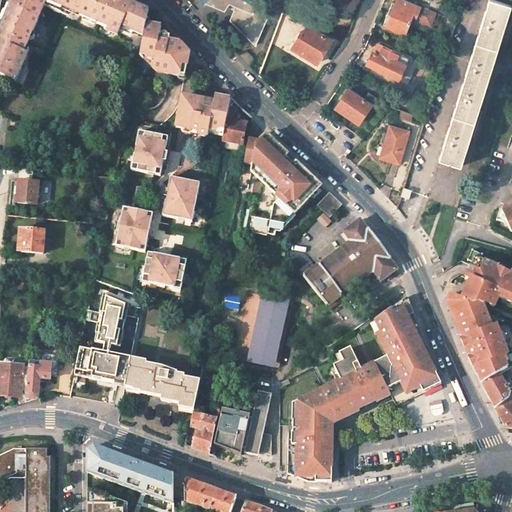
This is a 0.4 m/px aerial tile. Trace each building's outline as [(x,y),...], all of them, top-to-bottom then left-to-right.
[(45,0),(46,0),(54,3),(51,9),(61,13),(64,7),(81,15),(82,12),(99,20),(98,23),(109,28),(107,31),(116,35),(120,26),(144,37),(144,36),(147,19),(149,12),(128,4),(129,1),(125,0),(9,0),(8,5),(9,5),(0,26),(0,74),(13,81),(25,53),(23,52),(28,40),(38,17),(36,16),(38,10),(41,12),(43,5),(45,0)] [(45,0),(43,5),(51,9),(54,3),(46,0),(45,0)] [(204,0),(206,2),(224,10),(226,6),(229,2),(236,5),(253,13),(253,5),(252,0),(204,0)] [(397,0),(396,4),(392,2),(386,18),(390,19),(386,26),(405,34),(412,15),(418,17),(418,20),(424,22),(428,20),(432,21),(436,12),(405,0),(397,0)] [(511,6),(493,0),(489,0),(439,159),(461,166),(511,6)] [(253,13),(236,5),(230,20),(255,46),(267,19),(253,5),(253,13)] [(185,76),(190,54),(186,50),(182,46),(180,44),(169,41),(170,37),(168,36),(168,35),(166,34),(163,33),(162,34),(161,34),(160,34),(161,28),(152,25),(152,24),(148,19),(147,19),(144,36),(142,45),(141,45),(139,55),(146,57),(149,59),(154,60),(153,68),(160,70),(165,75),(176,77),(177,77),(180,76),(185,76)] [(330,38),(308,25),(304,32),(302,31),(291,47),(318,63),(323,53),(326,55),(330,48),(326,45),(330,38)] [(409,58),(378,44),(374,52),(373,52),(367,64),(398,79),(409,58)] [(139,56),(153,68),(154,60),(149,59),(146,57),(139,55),(139,56)] [(417,63),(409,58),(398,79),(407,83),(417,63)] [(371,105),(348,89),(336,108),(359,123),(371,105)] [(188,98),(183,97),(177,129),(182,130),(200,134),(201,135),(209,137),(210,136),(211,133),(218,135),(221,132),(225,133),(227,123),(231,101),(217,98),(215,105),(213,103),(212,102),(209,102),(207,103),(206,104),(205,103),(206,102),(188,98)] [(247,127),(227,123),(225,133),(224,139),(223,145),(242,149),(247,127)] [(389,125),(386,139),(387,140),(383,160),(389,161),(400,164),(410,130),(405,129),(389,125)] [(168,137),(139,131),(131,170),(161,175),(168,137)] [(255,198),(250,218),(255,219),(253,231),(252,233),(267,236),(268,235),(275,236),(276,231),(278,224),(284,225),(294,214),(321,186),(296,163),(294,166),(285,158),(288,154),(266,135),(261,141),(248,138),(243,164),(252,166),(252,168),(267,182),(264,192),(261,191),(259,198),(255,198)] [(222,151),(241,155),(242,149),(223,145),(222,151)] [(33,169),(20,167),(19,181),(31,182),(33,169)] [(262,184),(261,191),(264,192),(267,182),(252,168),(251,173),(262,184)] [(171,177),(163,216),(179,219),(179,221),(181,221),(183,222),(185,220),(193,222),(200,183),(193,182),(192,181),(190,179),(187,179),(186,179),(185,180),(184,180),(171,177)] [(31,182),(19,181),(18,194),(17,203),(37,205),(39,182),(31,182)] [(404,190),(402,197),(409,199),(411,192),(404,190)] [(329,217),(341,204),(328,193),(317,205),(323,211),(329,217)] [(511,202),(505,206),(503,212),(507,223),(510,231),(511,231),(511,202)] [(507,223),(503,212),(505,206),(501,204),(497,220),(507,223)] [(145,252),(153,214),(138,210),(137,209),(135,208),(133,208),(131,209),(124,208),(116,246),(124,248),(125,250),(127,250),(130,250),(131,249),(145,252)] [(296,216),(294,214),(284,225),(278,224),(276,231),(281,232),(296,216)] [(248,217),(245,230),(253,231),(255,219),(250,218),(248,217)] [(328,305),(373,271),(381,281),(386,277),(387,277),(389,280),(397,274),(397,269),(389,259),(391,258),(369,228),(367,229),(360,220),(344,232),(351,241),(304,276),(328,305)] [(45,231),(20,229),(19,239),(22,239),(21,252),(43,254),(45,231)] [(142,282),(181,289),(183,280),(184,280),(185,278),(185,276),(185,274),(184,274),(187,260),(148,252),(145,267),(144,268),(143,269),(142,270),(142,272),(143,273),(144,274),(142,282)] [(460,252),(456,263),(461,264),(463,258),(468,259),(469,255),(460,252)] [(483,312),(479,304),(484,301),(484,302),(485,304),(487,304),(488,303),(489,303),(492,295),(511,300),(511,272),(501,269),(501,271),(486,266),(487,265),(468,259),(463,258),(461,264),(457,280),(462,282),(457,301),(446,298),(453,318),(470,361),(482,385),(494,378),(499,375),(511,367),(511,337),(497,305),(489,308),(483,312)] [(502,266),(487,262),(487,265),(486,266),(501,271),(501,269),(502,266)] [(247,362),(276,368),(289,297),(261,291),(247,362)] [(94,378),(126,385),(131,358),(108,353),(110,345),(121,347),(124,331),(123,331),(125,322),(126,322),(127,316),(139,318),(141,309),(130,307),(130,305),(104,293),(100,311),(88,309),(86,320),(98,322),(96,333),(97,333),(95,342),(105,344),(104,353),(80,348),(75,375),(94,379),(94,378)] [(409,301),(408,297),(402,301),(405,307),(411,305),(409,301)] [(392,308),(371,324),(388,357),(374,365),(389,396),(391,395),(396,406),(418,395),(441,384),(432,359),(411,305),(405,307),(402,301),(392,308)] [(231,330),(234,322),(227,319),(225,323),(218,321),(216,325),(231,330)] [(367,405),(375,401),(376,402),(389,396),(374,365),(360,371),(349,350),(339,355),(342,362),(335,366),(341,380),(322,390),(324,392),(311,399),(310,396),(293,404),(293,426),(292,433),(289,433),(288,474),(309,482),(314,482),(331,483),(333,423),(343,418),(358,411),(357,410),(367,405)] [(131,358),(126,385),(125,388),(133,389),(132,391),(140,392),(140,393),(162,398),(161,401),(179,404),(179,407),(194,410),(200,381),(185,377),(185,375),(178,374),(178,372),(162,367),(147,364),(147,361),(131,358)] [(51,363),(30,361),(29,366),(26,402),(39,398),(40,379),(50,380),(51,363)] [(29,366),(0,363),(0,395),(19,397),(19,405),(26,402),(29,366)] [(511,367),(499,375),(508,390),(511,387),(511,384),(508,379),(511,376),(511,367)] [(508,390),(499,375),(494,378),(482,385),(496,409),(509,399),(510,393),(508,390)] [(265,433),(272,394),(258,391),(253,418),(250,417),(250,415),(222,409),(215,446),(240,455),(242,456),(242,449),(255,452),(271,455),(274,435),(265,433)] [(511,403),(509,399),(496,409),(506,427),(511,428),(511,403)] [(430,409),(430,411),(432,412),(434,413),(435,412),(439,412),(441,411),(442,410),(443,408),(443,406),(442,403),(442,401),(429,403),(429,405),(430,409)] [(214,418),(194,414),(192,428),(197,431),(192,448),(202,452),(210,455),(215,433),(218,419),(214,418)] [(174,498),(174,475),(157,469),(115,454),(98,447),(94,446),(88,451),(87,473),(174,504),(174,498)] [(27,478),(27,449),(14,449),(0,456),(0,483),(11,478),(27,478)] [(47,458),(47,450),(27,449),(27,478),(26,511),(50,511),(50,477),(50,458),(47,458)] [(185,498),(184,479),(179,477),(174,475),(174,498),(185,498)] [(216,511),(231,511),(237,498),(211,489),(184,479),(185,498),(185,501),(202,509),(202,510),(206,511),(211,511),(212,511),(216,511)] [(88,489),(87,505),(87,511),(126,511),(127,511),(119,510),(119,501),(88,489)] [(206,511),(202,510),(202,509),(185,501),(185,511),(184,511),(206,511)] [(272,511),(273,511),(254,504),(246,501),(242,511),(272,511)]
